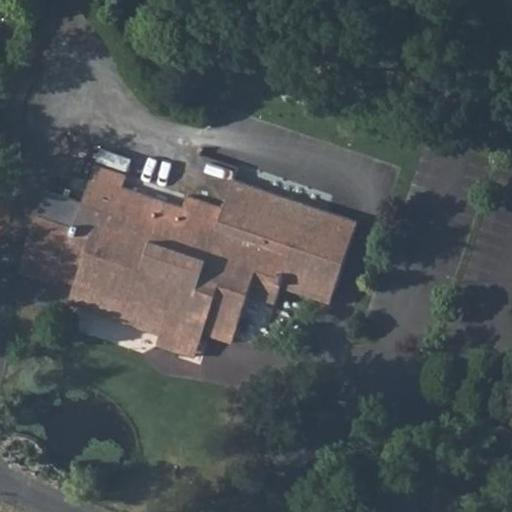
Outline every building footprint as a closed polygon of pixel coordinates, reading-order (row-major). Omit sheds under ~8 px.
[(104,150),(100,163),(132,172),(135,159),(104,150)] [(127,176),(96,166),(78,217),(62,212),(58,223),(37,215),(18,272),(56,285),(58,279),(76,285),(73,293),(185,332),(190,319),(205,324),(203,332),(204,333),(233,342),(250,294),(276,303),(282,286),(287,272),(304,277),(302,281),(335,292),(359,221),(234,179),(224,209),(220,221),(182,208),(123,188),(127,176)] [(224,209),(186,195),(182,208),(220,221),(224,209)] [(282,286),(331,303),(335,292),(302,281),(304,277),(287,272),(282,286)] [(158,343),(196,356),(204,333),(203,332),(205,324),(190,319),(185,332),(73,293),(69,303),(161,335),(158,343)] [(177,355),(173,374),(202,380),(206,361),(177,355)]
